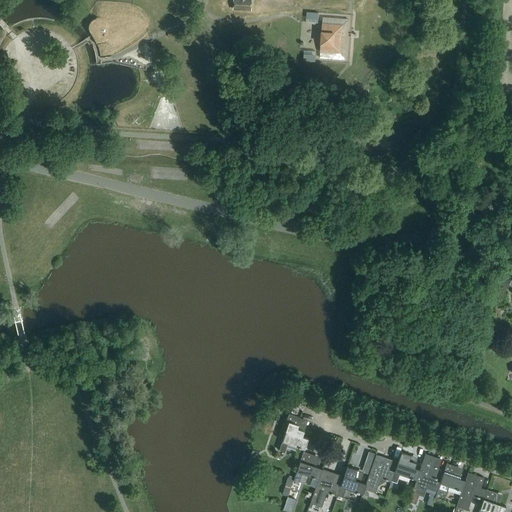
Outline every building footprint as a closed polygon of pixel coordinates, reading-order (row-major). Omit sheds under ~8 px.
[(233,0),(233,10),(252,11),(252,0),(233,0)] [(101,58),(105,57),(115,54),(125,47),(136,39),(146,31),(149,20),(143,12),(135,7),(122,4),(113,2),(98,9),(100,14),(100,18),(98,19),(97,19),(95,19),(92,21),(90,24),(89,28),(89,31),(91,34),(94,38),(95,41),(97,44),(98,48),(100,52),(100,54),(101,58)] [(348,28),(349,19),(322,17),(319,58),(346,60),(346,51),(341,47),(342,31),(348,28)] [(502,274),(499,283),(508,286),(511,277),(502,274)] [(308,437),(302,435),(304,430),(297,427),(301,417),(289,413),(287,420),(289,420),(279,449),(285,451),(288,442),(305,448),(308,437)] [(319,478),(322,468),(322,467),(309,463),(313,454),(303,450),(293,479),(299,481),(302,472),(318,477),(319,478)] [(420,468),(407,463),(410,454),(401,451),(394,471),(395,471),(391,480),(392,480),(397,482),(400,473),(416,478),(417,478),(420,468)] [(425,452),(420,468),(417,478),(416,478),(413,487),(425,490),(427,485),(437,488),(440,480),(441,480),(444,470),(431,465),(434,455),(425,452)] [(395,471),(394,471),(382,466),(385,456),(376,453),(372,465),(369,471),(366,482),(367,482),(365,488),(363,494),(368,495),(368,494),(366,492),(367,489),(376,492),(378,485),(386,480),(391,482),(392,480),(391,480),(395,471)] [(369,471),(372,465),(366,462),(363,469),(369,471)] [(440,480),(437,488),(434,497),(437,498),(446,493),(447,490),(460,494),(462,489),(463,489),(466,479),(465,479),(452,474),(456,465),(446,462),(444,470),(441,480),(440,480)] [(347,465),(340,485),(341,485),(337,495),(338,495),(343,496),(345,489),(362,495),(363,493),(363,494),(365,488),(367,482),(366,482),(353,478),(356,468),(347,465)] [(341,485),(340,485),(327,481),(331,471),(322,468),(319,478),(318,477),(309,505),(311,505),(312,503),(322,506),(326,492),(337,496),(338,495),(337,495),(341,485)] [(462,489),(460,494),(456,505),(468,509),(473,496),(483,499),(487,489),(486,489),(474,484),(477,474),(468,471),(465,479),(466,479),(463,489),(462,489)] [(487,489),(483,499),(478,511),(484,511),(485,510),(490,511),(503,511),(506,505),(500,503),(503,494),(487,488),(486,489),(487,489)]
